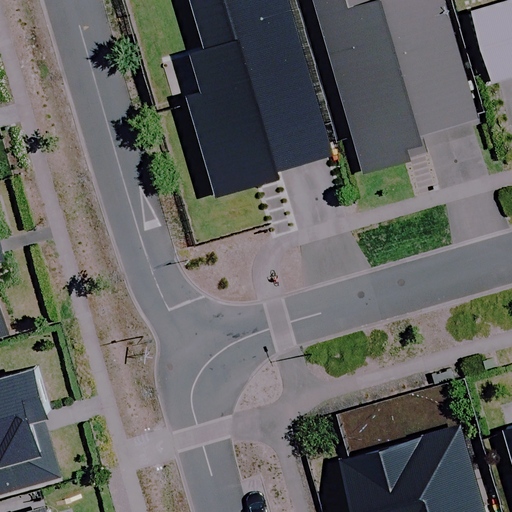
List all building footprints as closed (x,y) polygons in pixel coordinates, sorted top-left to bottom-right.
[(345,145),(302,0),(204,0),(216,40),(204,44),(215,83),(199,88),(228,186),(295,167),(293,160),(345,145)] [(326,0),(375,164),(437,145),(432,126),(489,109),(456,0),(326,0)] [(511,0),(489,0),(481,3),(502,76),(511,73),(511,0)] [(0,254),(15,250),(0,199),(0,332),(13,329),(0,282),(0,254)] [(59,355),(0,372),(0,488),(72,468),(54,407),(73,402),(59,355)] [(497,511),(470,421),(352,456),(368,511),(497,511)] [(70,511),(66,496),(10,511),(70,511)]
